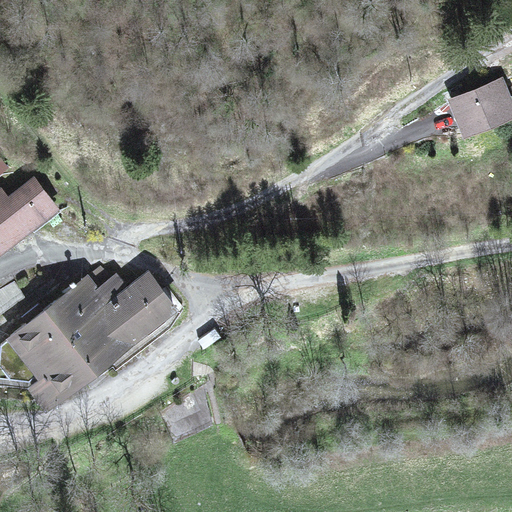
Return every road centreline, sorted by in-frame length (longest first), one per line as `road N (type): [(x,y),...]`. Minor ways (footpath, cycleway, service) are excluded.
road 1 (unclassified): [(511,34),(286,187),(107,254)]
road 2 (unclassified): [(511,245),(299,279),(212,280)]
road 3 (unclassified): [(212,280),(189,337),(153,374),(100,402),(0,423)]
road 4 (unclassified): [(107,254),(70,268),(0,335)]
